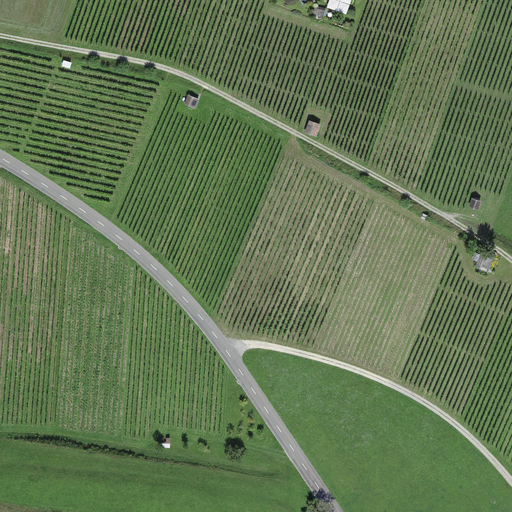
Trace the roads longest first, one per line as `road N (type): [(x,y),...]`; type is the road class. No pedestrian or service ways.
road 1 (track): [(0,37),(168,68),(307,138),(511,262)]
road 2 (tertiary): [(336,511),(224,346),(169,281),(0,155)]
road 3 (track): [(511,484),(443,414),(371,375),(304,354),(224,346)]
